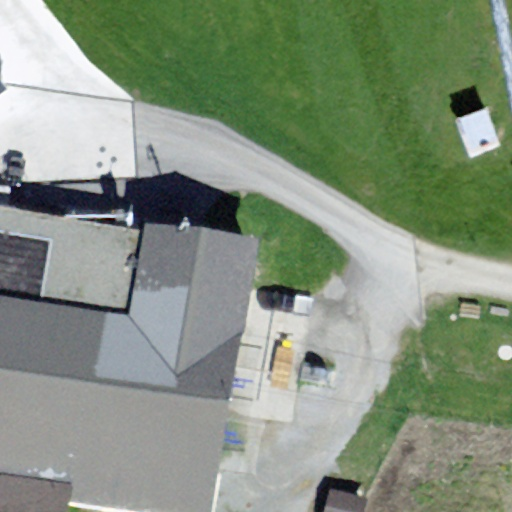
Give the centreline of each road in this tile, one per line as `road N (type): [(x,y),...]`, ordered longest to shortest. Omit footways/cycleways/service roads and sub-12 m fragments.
road 1 (track): [(0,94),(56,123),(266,161),(305,182),(383,256)]
road 2 (track): [(383,256),(511,284)]
